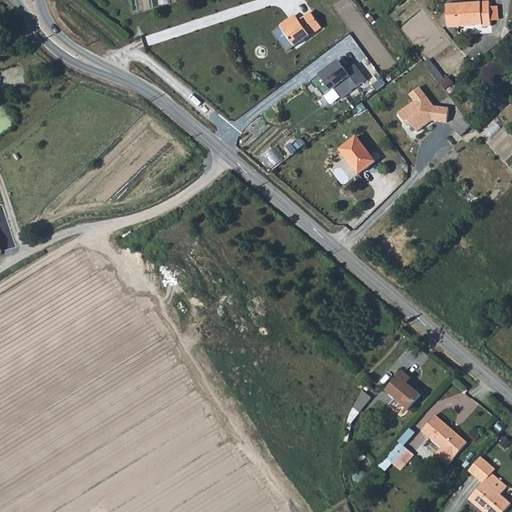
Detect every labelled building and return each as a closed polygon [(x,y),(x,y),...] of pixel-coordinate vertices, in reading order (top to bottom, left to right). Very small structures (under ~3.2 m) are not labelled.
[(415,1),(397,15),(402,22),(420,8),(415,1)] [(491,5),(447,7),(447,29),(481,28),(481,31),(492,31),(492,26),(491,12),(491,5)] [(302,19),(310,13),(304,6),(296,13),(302,19)] [(491,12),(492,26),(499,26),(499,12),(491,12)] [(294,43),(299,49),(325,28),(314,14),(302,23),(296,27),(293,24),(284,30),(294,43)] [(299,19),(293,24),(296,27),(302,23),(299,19)] [(289,47),(294,43),(284,30),(278,34),(289,47)] [(370,79),(358,64),(349,71),(340,60),(323,74),(344,100),(370,79)] [(335,91),(322,75),(313,82),(326,98),(335,91)] [(453,108),(432,105),(433,92),(415,90),(413,107),(402,106),(400,121),(417,123),(450,127),(453,108)] [(457,124),(466,136),(475,128),(465,117),(457,124)] [(343,151),(361,176),(377,165),(359,140),(343,151)] [(408,414),(420,399),(406,387),(409,384),(410,381),(403,375),(386,395),(408,414)] [(409,384),(406,387),(420,399),(423,396),(409,384)] [(469,444),(438,417),(425,432),(444,449),(438,456),(450,467),(469,444)] [(388,459),(405,471),(418,454),(401,442),(388,459)] [(482,459),(470,473),(484,485),(470,501),(482,511),(506,511),(511,506),(511,504),(503,496),(509,489),(493,476),(497,472),(482,459)]
